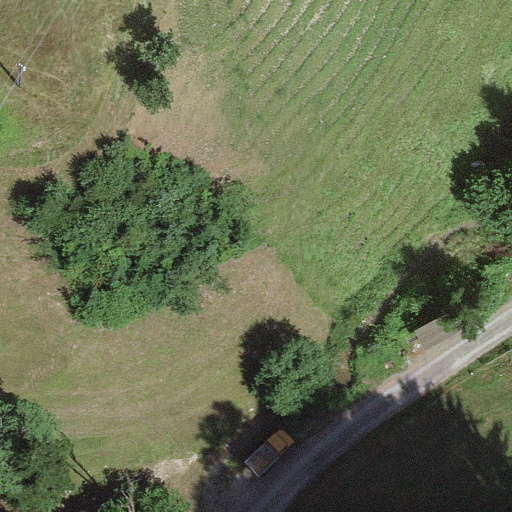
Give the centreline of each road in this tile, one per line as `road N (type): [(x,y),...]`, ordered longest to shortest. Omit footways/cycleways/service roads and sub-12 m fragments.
road 1 (track): [(262,511),(298,463),(511,317)]
road 2 (track): [(215,0),(175,122),(108,179)]
